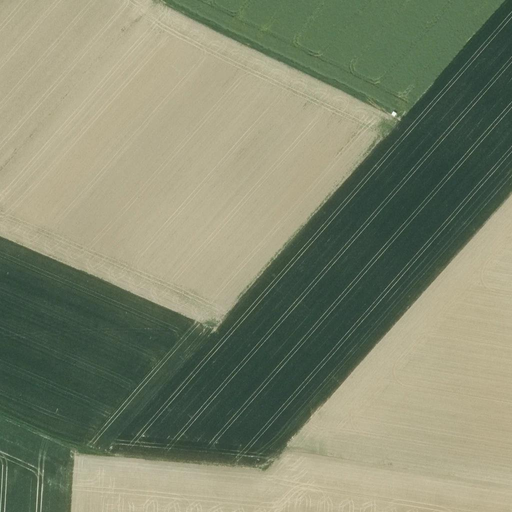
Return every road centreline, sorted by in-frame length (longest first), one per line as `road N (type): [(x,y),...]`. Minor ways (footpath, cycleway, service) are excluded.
road 1 (track): [(157,0),(413,123)]
road 2 (track): [(0,415),(77,451),(115,456)]
